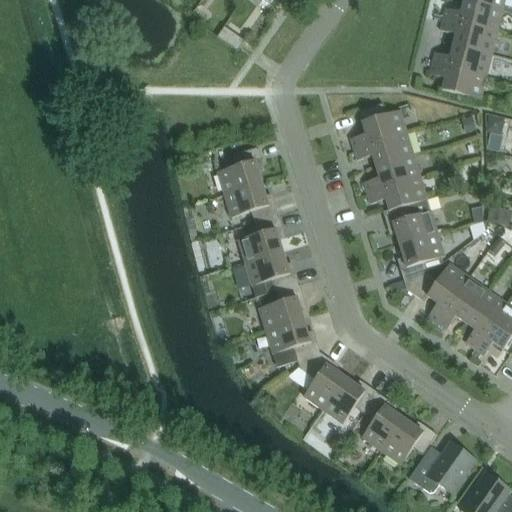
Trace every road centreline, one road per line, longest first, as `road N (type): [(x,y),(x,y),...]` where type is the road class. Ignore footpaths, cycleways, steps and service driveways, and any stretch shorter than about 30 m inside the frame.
road 1 (residential): [(340,0),(290,69),(283,92),(350,318),(367,339),(495,429)]
road 2 (secondary): [(258,511),(150,447),(0,383)]
